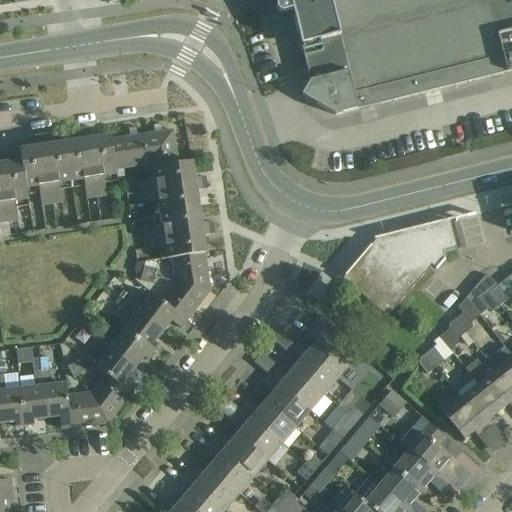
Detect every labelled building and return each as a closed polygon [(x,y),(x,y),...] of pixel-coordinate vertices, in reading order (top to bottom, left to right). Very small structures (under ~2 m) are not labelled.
[(511,0),(286,0),(280,2),(279,2),(278,3),(277,4),(277,5),(276,6),(276,7),(276,8),(276,9),(277,10),(277,11),(278,11),(278,12),(279,12),(279,13),(280,13),(281,13),(282,13),(283,13),(292,11),(310,81),(301,95),(335,116),(511,71),(511,0)] [(144,136),(148,165),(149,169),(178,165),(173,131),(162,133),(161,125),(153,126),(154,134),(144,136)] [(84,187),(86,199),(106,196),(104,184),(117,182),(116,170),(111,140),(111,137),(94,140),(92,128),(80,130),(82,141),(65,144),(72,189),(84,187)] [(129,138),(111,140),(116,170),(148,165),(144,136),(137,137),(136,128),(128,129),(129,138)] [(22,171),(23,170),(27,195),(39,194),(41,206),(61,203),(59,191),(72,189),(65,144),(49,146),(47,135),(35,137),(36,148),(19,151),(21,162),(22,171)] [(0,223),(17,221),(15,209),(29,207),(27,195),(23,170),(22,171),(21,162),(5,164),(4,153),(0,153),(0,223)] [(206,178),(194,180),(192,163),(178,165),(149,169),(147,169),(149,183),(137,185),(140,205),(152,203),(155,222),(200,215),(196,192),(207,190),(206,178)] [(212,223),(201,225),(200,215),(155,222),(156,228),(144,230),(147,250),(159,248),(161,261),(172,260),(172,259),(204,254),(206,254),(203,237),(214,235),(212,223)] [(456,248),(449,220),(412,229),(413,230),(414,230),(414,233),(403,240),(396,233),(374,239),(375,241),(342,279),(387,317),(431,266),(436,270),(445,260),(444,259),(442,252),(456,248)] [(172,259),(172,260),(175,284),(210,291),(204,254),(172,259)] [(142,268),(141,274),(153,278),(155,271),(142,268)] [(141,274),(139,281),(151,285),(153,278),(141,274)] [(511,274),(497,286),(489,294),(499,307),(505,302),(506,296),(511,291),(511,274)] [(491,314),(499,307),(489,294),(497,286),(489,276),(484,277),(466,298),(480,315),(487,310),(491,314)] [(161,303),(186,322),(210,291),(175,284),(161,303)] [(124,304),(162,333),(171,321),(180,329),(186,322),(161,303),(152,295),(142,308),(129,297),(124,304)] [(133,320),(125,330),(153,352),(159,346),(155,342),(162,333),(124,304),(119,310),(133,320)] [(454,321),(464,335),(473,328),(462,314),(454,321)] [(315,344),(308,352),(306,354),(337,380),(360,352),(337,333),(319,317),(304,334),(315,344)] [(464,335),(454,321),(449,325),(448,330),(456,340),(464,335)] [(153,352),(125,330),(115,343),(101,333),(96,340),(134,369),(143,358),(147,361),(153,352)] [(134,369),(96,340),(92,346),(105,356),(96,369),(105,376),(130,395),(137,386),(127,379),(134,369)] [(293,369),(324,395),(337,380),(306,354),(308,352),(297,343),(290,351),(301,360),(293,369)] [(424,355),(435,368),(444,361),(433,348),(424,355)] [(511,358),(511,359),(503,348),(486,361),(494,372),(511,394),(511,358)] [(435,368),(424,355),(419,359),(419,365),(427,375),(435,368)] [(40,359),(32,360),(33,372),(41,371),(40,359)] [(464,369),(473,381),(498,413),(508,405),(509,406),(511,405),(511,394),(494,372),(486,361),(481,365),(476,359),(464,369)] [(79,360),(73,364),(79,375),(86,371),(79,360)] [(73,364),(67,367),(73,378),(79,375),(73,364)] [(268,377),(310,412),(324,395),(293,369),(286,378),(275,369),(268,377)] [(49,370),(41,371),(47,419),(59,417),(61,429),(71,428),(67,398),(65,384),(50,386),(49,370)] [(33,372),(35,388),(20,389),(24,427),(34,426),(33,420),(47,419),(41,371),(33,372)] [(3,376),(0,375),(0,417),(1,424),(14,423),(14,428),(24,427),(20,389),(5,391),(3,376)] [(108,424),(130,395),(105,376),(91,395),(108,424)] [(295,428),(310,412),(268,377),(262,384),(273,393),(265,402),(295,428)] [(489,420),(498,413),(473,381),(455,395),(459,400),(485,432),(489,430),(490,421),(489,420)] [(390,391),(379,405),(392,416),(403,402),(390,391)] [(71,428),(108,424),(91,395),(67,398),(71,428)] [(485,432),(459,400),(442,413),(464,440),(474,432),(474,433),(483,434),(485,432)] [(281,445),(295,428),(265,402),(257,411),(246,402),(240,410),(281,445)] [(348,416),(357,423),(363,415),(355,408),(348,416)] [(267,462),(281,445),(240,410),(234,417),(245,426),(237,436),(267,462)] [(357,423),(348,416),(334,432),(342,440),(357,423)] [(409,452),(449,487),(456,479),(443,467),(451,458),(440,448),(447,439),(425,421),(417,431),(413,428),(399,444),(409,452)] [(342,440),(334,432),(320,449),(328,456),(342,440)] [(253,478),(267,462),(237,436),(229,445),(218,435),(212,443),(253,478)] [(239,495),(253,478),(212,443),(205,450),(216,460),(209,469),(239,495)] [(333,477),(348,460),(339,452),(324,470),(325,470),(333,477)] [(449,487),(409,452),(394,469),(421,493),(429,484),(442,495),(449,487)] [(313,457),(306,465),(314,473),(321,465),(313,457)] [(314,473),(306,465),(297,475),(306,482),(314,473)] [(184,476),(225,511),(239,495),(209,469),(201,478),(190,468),(184,476)] [(421,493),(394,469),(379,486),(409,511),(425,511),(414,502),(421,493)] [(324,470),(316,479),(325,486),(333,477),(325,470),(324,470)] [(180,502),(192,511),(224,511),(225,511),(184,476),(177,483),(188,493),(180,502)] [(355,495),(365,504),(364,504),(373,511),(409,511),(379,486),(369,478),(355,495)] [(0,492),(11,492),(10,480),(0,481),(0,492)] [(315,491),(310,486),(303,495),(308,500),(315,491)] [(0,511),(13,511),(11,492),(0,492),(0,511)] [(279,500),(288,508),(295,499),(286,492),(279,500)] [(339,511),(373,511),(364,504),(365,504),(355,495),(353,493),(352,494),(338,511),(339,511)] [(284,511),(288,508),(279,500),(273,508),(262,499),(254,508),(259,511),(284,511)] [(158,511),(192,511),(180,502),(173,511),(162,502),(155,509),(158,511)]
